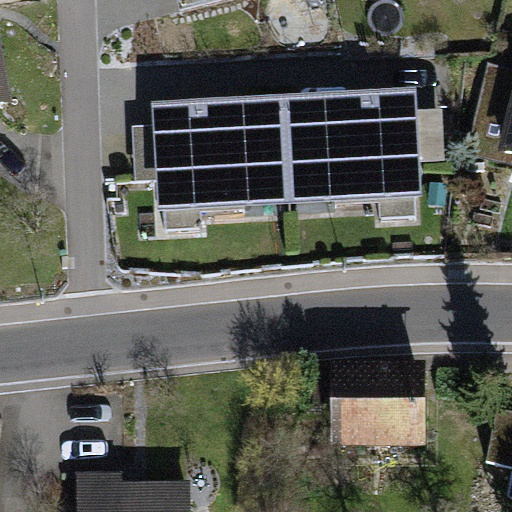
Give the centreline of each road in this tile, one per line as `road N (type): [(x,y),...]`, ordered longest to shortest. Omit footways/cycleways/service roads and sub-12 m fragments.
road 1 (tertiary): [(89,346),(511,316)]
road 2 (residential): [(78,0),(89,346)]
